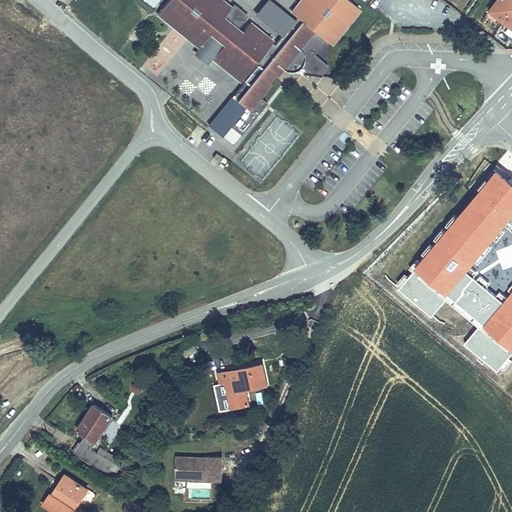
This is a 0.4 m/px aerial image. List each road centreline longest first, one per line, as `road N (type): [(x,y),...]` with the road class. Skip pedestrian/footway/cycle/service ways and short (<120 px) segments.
road 1 (tertiary): [(314,276),(73,360),(0,435)]
road 2 (tertiary): [(487,118),(364,243),(314,276)]
road 3 (unclassified): [(152,137),(0,311)]
road 4 (unclassified): [(314,276),(264,214),(178,147),(152,137)]
road 5 (unclassified): [(152,137),(147,98),(135,84),(31,0)]
